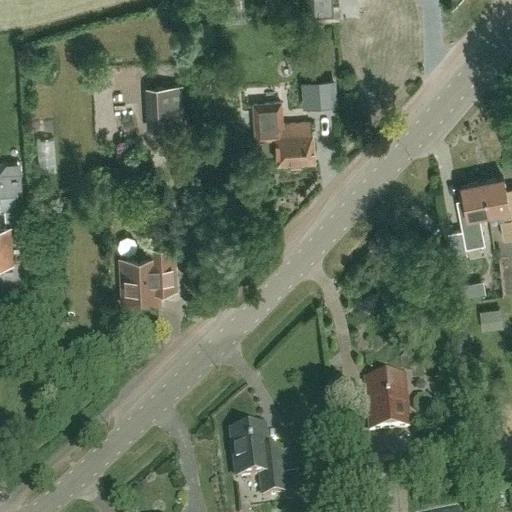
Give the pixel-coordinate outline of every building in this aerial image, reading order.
[(218,0),(220,23),(245,21),(243,0),(218,0)] [(337,5),(337,0),(306,0),(307,18),(331,17),(331,5),(337,5)] [(421,62),(418,1),(388,2),(389,19),(380,20),(381,44),(394,43),(395,63),(421,62)] [(363,52),(344,53),(345,73),(364,72),(363,52)] [(0,64),(0,69),(13,74),(17,62),(2,57),(0,64)] [(336,79),(303,81),(305,108),(338,105),(336,79)] [(158,130),(184,129),(181,85),(156,86),(158,130)] [(255,139),(274,138),(276,163),(314,160),(311,131),(310,131),(310,121),(278,124),(277,114),(280,112),(280,102),(253,104),(255,139)] [(503,177),(482,181),(487,213),(495,211),(497,221),(500,220),(504,239),(511,237),(511,187),(505,189),(503,177)] [(461,229),(447,232),(453,265),(455,264),(468,262),(465,247),(484,244),(479,214),(487,213),(482,181),(459,185),(462,198),(455,200),(461,229)] [(5,227),(0,226),(0,262),(12,262),(10,227),(23,226),(21,194),(20,194),(0,196),(0,205),(0,212),(4,211),(5,227)] [(158,292),(175,291),(173,245),(148,246),(148,256),(120,258),(122,307),(159,305),(158,292)] [(361,277),(364,294),(379,291),(376,274),(361,277)] [(499,308),(479,311),(481,330),(502,327),(499,308)] [(404,379),(365,382),(369,433),(409,429),(404,379)] [(262,497),(286,495),(280,450),(266,451),(264,430),(231,434),(237,480),(260,477),(262,497)] [(373,511),(399,511),(394,459),(359,462),(362,503),(372,502),(373,511)]
